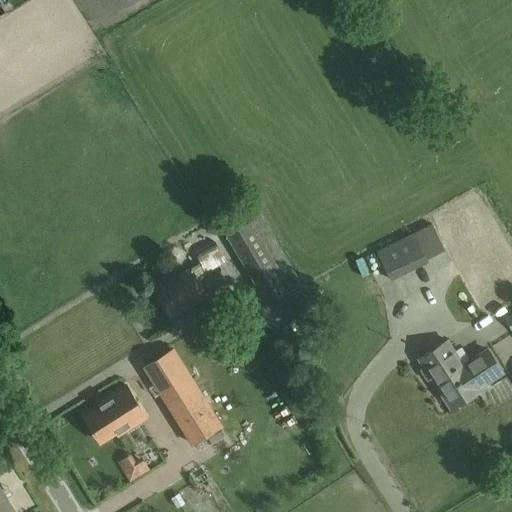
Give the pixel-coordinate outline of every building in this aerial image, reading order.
[(266,304),(291,289),(250,221),(226,235),(266,304)] [(414,233),(377,251),(391,281),(429,262),(414,233)] [(195,253),(200,262),(221,250),(215,241),(195,253)] [(206,272),(200,262),(192,267),(154,290),(170,317),(208,295),(207,293),(222,284),(212,268),(206,272)] [(478,388),(501,373),(487,349),(463,364),(447,340),(418,358),(450,407),(479,389),(478,388)] [(166,349),(138,369),(192,443),(220,423),(166,349)] [(147,416),(136,400),(126,384),(102,399),(105,403),(84,416),(101,441),(116,431),(118,434),(147,416)] [(166,443),(154,446),(158,462),(170,459),(166,443)] [(149,469),(144,462),(133,469),(126,457),(118,462),(130,482),(149,469)] [(159,474),(140,482),(144,492),(163,484),(159,474)] [(117,511),(139,498),(130,483),(94,505),(98,511),(117,511)] [(0,511),(13,511),(0,489),(0,511)]
